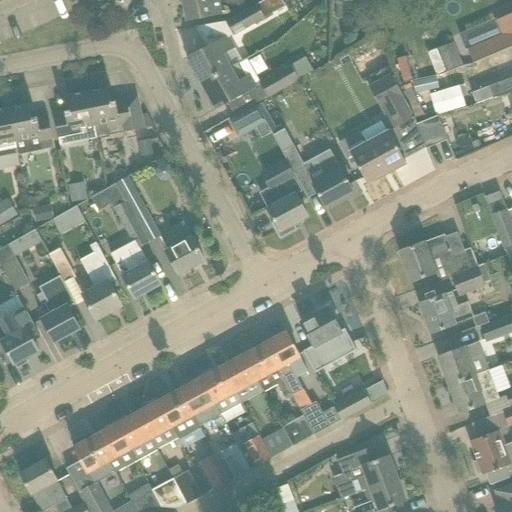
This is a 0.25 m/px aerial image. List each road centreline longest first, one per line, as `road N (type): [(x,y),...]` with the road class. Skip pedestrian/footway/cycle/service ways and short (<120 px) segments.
road 1 (residential): [(0,430),(263,284)]
road 2 (residential): [(454,511),(355,235)]
road 3 (residential): [(263,284),(160,96)]
road 4 (residential): [(160,96),(127,43),(0,68)]
road 5 (residential): [(355,235),(511,155)]
